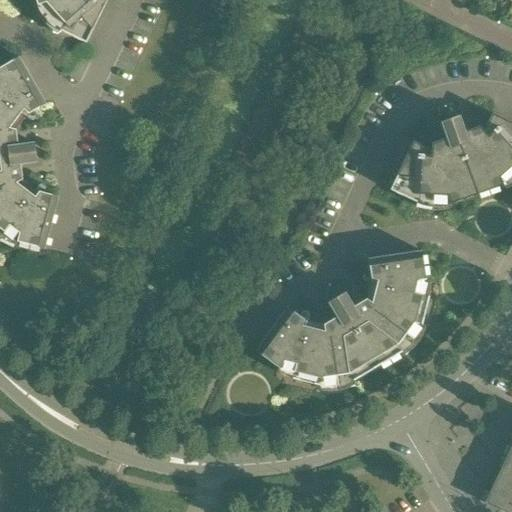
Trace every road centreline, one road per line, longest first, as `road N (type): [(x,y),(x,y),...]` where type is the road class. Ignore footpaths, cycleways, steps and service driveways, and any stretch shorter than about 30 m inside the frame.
road 1 (residential): [(343,239),(385,138),(404,114),(431,96),(468,88),(511,97)]
road 2 (tertiary): [(212,464),(116,448),(62,424),(0,374)]
road 3 (tertiary): [(212,464),(298,457),(401,418)]
road 4 (residential): [(511,269),(432,230),(343,239)]
road 5 (residential): [(51,257),(79,110)]
road 6 (residential): [(401,418),(451,384),(511,320)]
road 7 (residential): [(238,331),(265,323),(343,239)]
